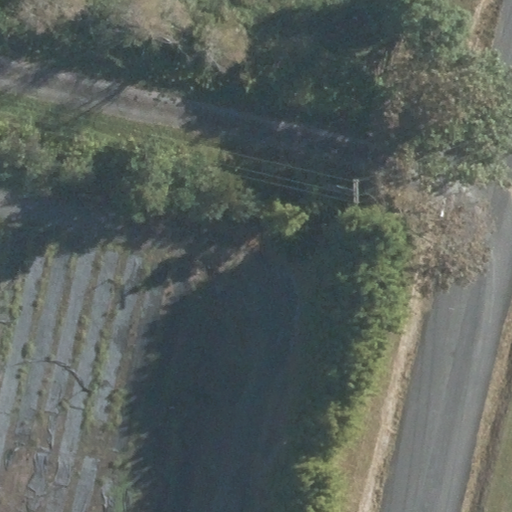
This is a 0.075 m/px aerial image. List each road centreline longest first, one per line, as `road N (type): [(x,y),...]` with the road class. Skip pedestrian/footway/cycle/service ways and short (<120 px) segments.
road 1 (track): [(502,186),(0,66)]
road 2 (unclassified): [(511,148),(421,511)]
road 3 (track): [(286,278),(228,511)]
